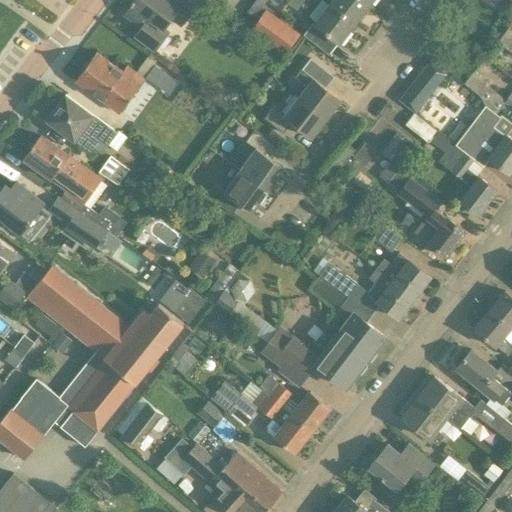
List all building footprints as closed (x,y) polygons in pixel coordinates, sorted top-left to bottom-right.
[(156,53),(170,35),(162,29),(171,18),(180,25),(195,6),(186,0),(134,0),(123,14),(142,28),(135,38),(156,53)] [(295,10),(302,0),(287,0),(285,3),(295,10)] [(354,22),(369,3),(365,0),(331,0),(329,3),(354,22)] [(328,53),(337,41),(339,42),(354,22),(329,3),(313,23),(304,35),(328,53)] [(298,33),(266,10),(251,30),(284,55),(298,33)] [(511,29),(507,26),(496,41),(511,52),(511,29)] [(95,52),(74,80),(119,112),(143,78),(126,65),(122,71),(95,52)] [(147,55),(135,68),(172,101),(180,92),(165,79),(169,74),(147,55)] [(306,85),(298,96),(325,118),(340,99),(320,84),(329,72),(311,57),(295,77),(306,85)] [(489,83),(474,71),(464,84),(480,97),(489,83)] [(117,132),(93,114),(65,94),(46,120),(90,152),(93,147),(101,153),(117,132)] [(310,137),(325,118),(298,96),(283,115),(272,106),(263,118),(281,132),(290,121),(310,137)] [(482,164),(488,157),(509,173),(510,171),(511,171),(511,139),(494,125),(500,117),(486,105),(456,144),(482,164)] [(254,150),(239,170),(267,190),(284,168),(271,159),(278,149),(253,130),(244,143),(254,150)] [(60,200),(105,231),(110,225),(83,206),(102,180),(40,135),(23,158),(67,190),(65,192),(60,200)] [(361,140),(352,154),(364,163),(374,149),(361,140)] [(497,189),(479,175),(469,168),(475,161),(458,148),(445,165),(471,186),(459,201),(477,214),(497,189)] [(128,168),(110,156),(98,172),(116,185),(128,168)] [(251,212),(267,190),(239,170),(224,191),(213,184),(205,195),(230,214),(238,203),(251,212)] [(401,195),(429,216),(427,219),(439,227),(427,242),(445,256),(464,230),(435,208),(441,200),(413,179),(401,195)] [(5,184),(0,190),(0,218),(18,233),(36,211),(38,212),(45,204),(22,185),(16,193),(5,184)] [(105,231),(60,200),(56,198),(48,210),(67,224),(65,229),(93,249),(105,231)] [(400,238),(381,224),(372,238),(390,251),(400,238)] [(0,240),(0,269),(14,251),(0,240)] [(384,259),(377,268),(392,280),(414,297),(430,276),(399,252),(391,263),(384,259)] [(84,446),(96,430),(181,323),(157,303),(149,314),(142,308),(128,326),(84,291),(50,264),(25,296),(93,350),(57,396),(34,378),(10,408),(9,407),(0,418),(0,440),(23,459),(53,421),(84,446)] [(318,277),(346,297),(356,284),(328,264),(318,277)] [(392,280),(377,268),(369,278),(376,282),(367,294),(398,317),(414,297),(392,280)] [(252,293),(247,277),(230,282),(235,298),(252,293)] [(337,308),(346,297),(318,277),(309,288),(336,311),(338,309),(337,308)] [(0,300),(11,308),(22,293),(24,292),(14,284),(8,279),(0,289),(0,300)] [(198,308),(195,306),(202,297),(188,286),(186,288),(175,279),(166,290),(169,293),(162,302),(187,321),(198,308)] [(511,296),(505,290),(489,310),(511,328),(511,326),(511,296)] [(511,345),(503,337),(511,328),(489,310),(473,329),(507,357),(511,351),(511,345)] [(353,312),(334,338),(364,361),(365,359),(370,360),(374,354),(373,350),(384,336),(353,312)] [(34,323),(47,333),(53,338),(60,328),(42,314),(34,323)] [(280,329),(269,344),(307,372),(314,363),(323,352),(312,343),(307,349),(280,329)] [(24,335),(14,348),(25,356),(35,343),(24,335)] [(363,362),(364,361),(334,338),(323,352),(314,363),(345,386),(356,372),(360,373),(365,367),(363,362)] [(307,372),(269,344),(265,348),(282,362),(276,370),(297,386),(307,372)] [(15,369),(25,356),(14,348),(5,361),(15,369)] [(456,367),(501,405),(511,393),(491,376),(496,370),(471,349),(468,352),(466,350),(463,350),(456,360),(456,363),(458,364),(456,367)] [(418,397),(446,418),(458,428),(474,407),(434,376),(418,397)] [(227,410),(241,393),(224,380),(211,397),(227,410)] [(278,382),(267,395),(311,429),(329,406),(309,390),(297,406),(288,399),(292,394),(278,382)] [(311,429),(267,395),(257,408),(281,426),(273,437),(294,452),(311,429)] [(437,429),(446,418),(418,397),(402,417),(437,444),(444,435),(437,429)] [(223,415),(206,402),(198,413),(214,426),(223,415)] [(164,417),(148,405),(123,436),(139,448),(164,417)] [(511,420),(507,417),(497,428),(511,439),(511,420)] [(400,454),(387,444),(368,468),(383,480),(385,478),(397,487),(406,476),(417,485),(433,464),(408,444),(400,454)] [(263,511),(268,506),(223,466),(216,460),(215,461),(196,445),(185,457),(204,474),(202,475),(219,490),(212,497),(228,511),(263,511)] [(236,451),(223,466),(268,506),(282,491),(236,451)] [(445,453),(437,463),(456,478),(465,467),(445,453)] [(489,487),(467,469),(458,480),(481,498),(489,487)] [(0,487),(0,511),(51,511),(55,507),(12,473),(0,487)] [(490,496),(497,502),(507,490),(499,484),(490,496)] [(388,511),(373,499),(375,497),(364,488),(354,501),(347,495),(333,511),(388,511)]
